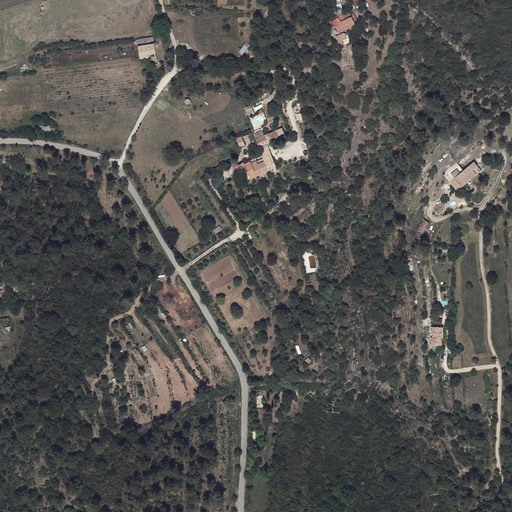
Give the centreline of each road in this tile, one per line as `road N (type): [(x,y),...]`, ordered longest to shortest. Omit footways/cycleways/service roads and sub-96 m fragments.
road 1 (tertiary): [(243,511),(242,366),(122,172),(87,149),(0,139)]
road 2 (track): [(511,501),(497,457),(499,378),(479,213)]
road 3 (track): [(159,0),(176,51),(120,169)]
road 4 (track): [(167,27),(115,39),(39,39),(0,60)]
road 5 (track): [(176,51),(238,60),(274,0)]
